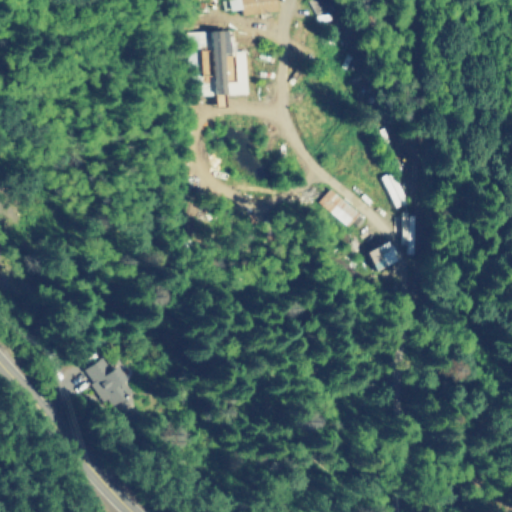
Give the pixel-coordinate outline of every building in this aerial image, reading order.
[(276,0),(223,0),(224,9),(240,8),(240,14),(277,10),(276,0)] [(378,177),(393,208),(407,201),(392,170),(378,177)] [(316,201),(345,226),(357,211),(329,187),(316,201)] [(369,251),(379,270),(402,258),(392,239),(369,251)] [(82,368),(91,382),(88,383),(98,399),(109,392),(114,400),(128,391),(122,380),(126,378),(118,365),(108,370),(100,357),(82,368)]
